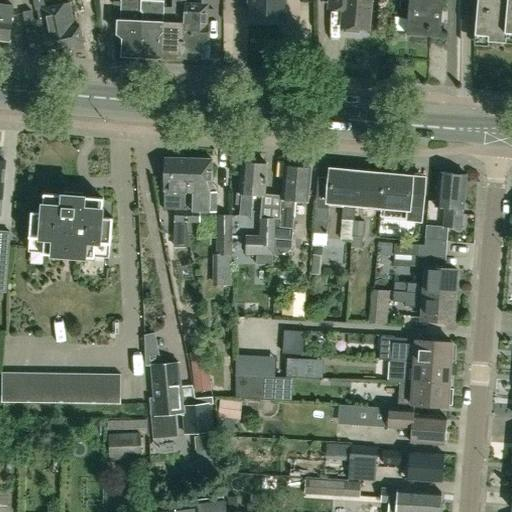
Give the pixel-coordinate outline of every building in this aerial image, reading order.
[(46,19),(52,50),(82,45),(79,27),(73,28),(69,3),(44,8),(42,0),(33,0),(34,10),(36,9),(37,20),(46,19)] [(140,10),(140,0),(120,0),(120,21),(117,21),(116,34),(122,38),(121,55),(141,56),(142,22),(140,22),(141,10),(140,10)] [(161,57),(164,7),(163,7),(164,0),(156,0),(140,0),(140,10),(141,10),(140,22),(142,22),(141,56),(161,57)] [(184,0),(171,0),(171,7),(164,7),(161,57),(181,58),(184,0)] [(184,0),(181,58),(201,59),(202,41),(208,38),(209,25),(208,25),(209,4),(185,2),(185,0),(184,0)] [(248,0),(248,21),(284,22),(284,0),(248,0)] [(342,11),(341,28),(344,28),(343,32),(359,33),(360,29),(368,30),(370,0),(329,0),(329,10),(342,11)] [(408,0),(405,33),(440,36),(443,0),(408,0)] [(511,0),(476,0),(473,39),(475,39),(474,45),(488,46),(489,41),(511,42),(511,0)] [(0,40),(8,42),(11,8),(0,6),(0,40)] [(46,19),(37,20),(32,21),(30,11),(22,13),(30,54),(52,50),(46,19)] [(188,160),(163,160),(164,202),(163,208),(175,209),(175,210),(187,211),(188,160)] [(211,161),(188,160),(187,211),(187,223),(199,223),(199,212),(216,212),(216,194),(211,194),(211,161)] [(263,197),(263,194),(266,165),(241,162),(239,194),(236,194),(235,205),(239,206),(238,216),(250,217),(252,196),(261,197),(263,197)] [(281,196),(277,195),(274,239),(290,240),(292,218),(292,216),(294,201),(307,202),(310,168),(284,166),(281,196)] [(329,170),(329,178),(318,177),(311,274),(320,274),(323,247),(326,247),(328,202),(343,204),(342,218),(354,219),(355,205),(354,205),(356,173),(329,170)] [(381,207),(384,175),(356,173),(354,205),(355,205),(381,207)] [(460,229),(462,210),(465,176),(438,173),(435,208),(444,209),(442,227),(460,229)] [(384,175),(381,207),(382,208),(381,216),(405,218),(405,219),(419,221),(422,179),(410,178),(384,175)] [(42,255),(94,259),(94,256),(109,257),(110,244),(112,219),(101,218),(102,199),(43,194),(41,213),(30,212),(27,250),(42,251),(42,255)] [(274,239),(277,195),(263,194),(263,197),(261,197),(259,218),(258,235),(245,235),(244,254),(273,255),(274,239)] [(187,223),(187,211),(175,210),(175,223),(187,223)] [(215,256),(222,255),(232,255),(232,215),(215,215),(215,256)] [(352,236),(363,237),(364,222),(354,220),(352,236)] [(418,255),(446,257),(447,240),(425,238),(425,245),(393,243),(392,254),(418,255)] [(6,290),(8,256),(0,255),(0,293),(5,294),(6,290)] [(407,282),(406,292),(422,293),(451,296),(454,296),(456,271),(445,270),(424,268),(423,284),(407,282)] [(393,281),(393,291),(406,292),(407,282),(393,281)] [(393,291),(392,301),(405,302),(405,305),(421,306),(420,320),(452,323),(454,296),(451,296),(422,293),(406,292),(393,291)] [(451,346),(451,342),(392,338),(391,360),(413,362),(413,361),(450,363),(450,360),(452,360),(455,359),(455,347),(453,346),(451,346)] [(208,350),(192,354),(198,374),(213,370),(208,350)] [(286,376),(304,377),(304,359),(287,358),(286,376)] [(399,382),(448,385),(450,363),(413,361),(413,362),(391,360),(390,360),(388,381),(399,382)] [(153,399),(150,399),(151,416),(153,439),(177,437),(175,414),(182,416),(184,434),(211,432),(209,403),(182,405),(180,386),(179,364),(161,366),(151,366),(153,399)] [(316,375),(334,375),(334,365),(316,364),(316,375)] [(14,404),(14,374),(1,373),(0,403),(14,404)] [(27,404),(27,374),(14,374),(14,404),(27,404)] [(40,404),(41,374),(27,374),(27,404),(40,404)] [(53,404),(54,374),(41,374),(40,404),(53,404)] [(67,404),(67,374),(54,374),(53,404),(67,404)] [(80,404),(80,374),(67,374),(67,404),(80,404)] [(93,405),(94,375),(80,374),(80,404),(93,405)] [(106,405),(107,375),(94,375),(93,405),(106,405)] [(107,375),(106,405),(120,405),(120,375),(107,375)] [(248,400),(249,376),(235,375),(235,391),(235,398),(235,399),(248,400)] [(260,400),(262,376),(249,376),(248,400),(260,400)] [(262,376),(260,400),(273,401),(275,377),(262,376)] [(448,385),(399,382),(398,404),(447,408),(447,405),(449,405),(452,404),(453,392),(450,390),(448,390),(448,385)] [(370,407),(355,406),(354,421),(369,423),(370,407)] [(444,445),(445,418),(412,416),(413,410),(387,409),(386,428),(411,429),(410,442),(444,445)] [(374,481),(378,446),(350,445),(347,480),(374,481)] [(398,466),(399,452),(383,451),(382,464),(398,466)] [(441,483),(443,455),(409,453),(407,481),(441,483)] [(359,498),(360,483),(304,479),(303,494),(359,498)] [(381,489),(380,502),(389,502),(396,503),(397,490),(381,489)] [(389,502),(388,511),(439,511),(440,493),(397,490),(396,503),(389,502)] [(197,511),(226,511),(224,499),(196,503),(197,511)]
